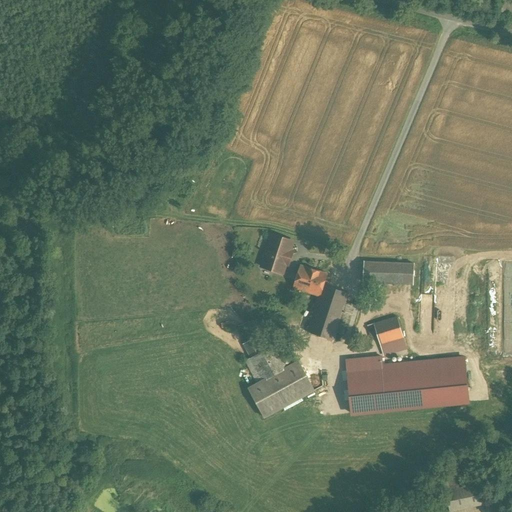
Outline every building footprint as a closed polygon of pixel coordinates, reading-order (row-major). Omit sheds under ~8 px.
[(293,242),(272,235),(262,266),(283,273),(283,272),(286,264),(287,265),(288,265),(293,251),(292,251),(290,251),(293,243),(293,242)] [(414,264),(364,262),(363,282),(413,284),(414,264)] [(315,270),(300,265),(293,288),(320,296),(324,285),(328,274),(315,270)] [(349,293),(324,285),(320,296),(308,332),(334,341),(335,340),(334,340),(337,332),(346,303),(349,293)] [(358,307),(346,303),(337,332),(349,336),(358,307)] [(397,316),(374,324),(380,345),(404,338),(397,316)] [(244,344),(251,358),(260,353),(254,339),(244,344)] [(260,353),(251,358),(246,361),(257,384),(287,368),(274,345),(260,353)] [(381,357),(346,360),(352,414),(469,402),(465,359),(383,367),(381,357)] [(257,384),(249,388),(265,417),(290,404),(309,393),(314,391),(298,361),(287,368),(257,384)] [(447,511),(456,511),(483,506),(478,486),(458,491),(456,483),(442,486),(447,511)]
